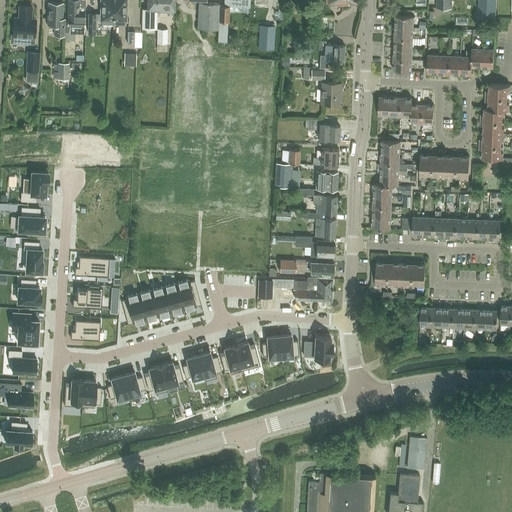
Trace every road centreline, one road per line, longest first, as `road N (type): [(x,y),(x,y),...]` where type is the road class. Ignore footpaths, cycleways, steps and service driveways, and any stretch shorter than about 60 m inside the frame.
road 1 (unclassified): [(62,484),(363,400)]
road 2 (residential): [(55,357),(68,182)]
road 3 (residential): [(55,357),(122,354),(226,326)]
road 4 (residential): [(352,246),(365,82)]
road 5 (unclassified): [(363,400),(511,380)]
road 6 (residential): [(469,87),(468,133),(446,143),(438,128),(439,86)]
road 7 (residential): [(62,484),(52,442),(55,357)]
road 8 (residential): [(226,326),(279,316),(350,319)]
